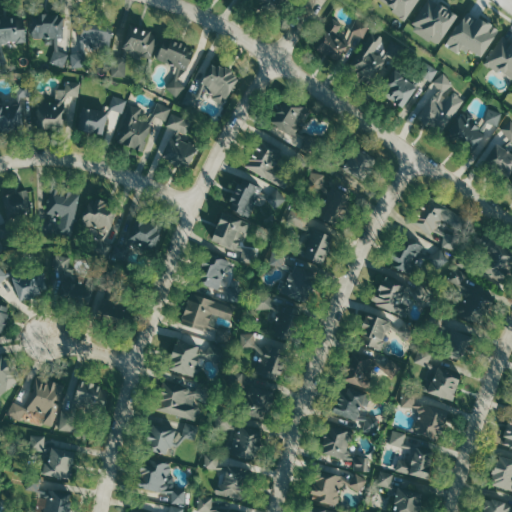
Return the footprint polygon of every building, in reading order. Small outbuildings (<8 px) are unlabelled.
[(430,0),(413,29),(439,45),(458,15),(434,0),(430,0)] [(482,58),(499,31),(468,11),(446,45),(459,53),(463,47),(482,58)] [(31,37),(63,38),(64,15),(33,14),(31,37)] [(0,42),(25,42),(25,17),(0,16),(0,42)] [(314,49),(340,62),(355,33),(364,38),(370,26),(357,19),(347,39),(338,34),(344,23),(331,16),(314,49)] [(124,51),(152,60),(160,34),(131,26),(124,51)] [(387,57),(381,54),(385,47),(382,45),(385,38),(376,33),(356,74),(374,83),(387,57)] [(511,79),(511,40),(504,35),(486,62),(511,79)] [(185,71),(195,53),(167,37),(157,56),(185,71)] [(51,63),(66,67),(70,53),(54,50),(51,63)] [(113,76),(126,77),(127,57),(113,57),(113,76)] [(440,70),(427,61),(419,73),(432,81),(440,70)] [(201,83),(216,92),(213,98),(224,104),(240,78),(214,62),(201,83)] [(417,84),(394,72),(381,95),(405,108),(417,84)] [(420,118),(444,133),(465,98),(451,90),(456,82),(442,74),(435,84),(439,86),(420,118)] [(167,87),(178,97),(187,86),(176,77),(167,87)] [(39,129),(68,128),(67,96),(82,95),(81,81),(66,82),(67,89),(56,89),(57,101),(38,102),(39,129)] [(190,90),(186,96),(195,103),(207,89),(204,86),(196,95),(190,90)] [(124,113),(128,100),(114,95),(110,108),(124,113)] [(302,137),(311,111),(279,101),(271,127),(302,137)] [(0,131),(25,127),(21,104),(4,107),(3,102),(0,102),(0,131)] [(108,112),(84,106),(78,131),(102,137),(108,112)] [(504,113),(491,108),(485,121),(499,126),(504,113)] [(472,154),(487,133),(472,122),(476,116),(467,109),(447,135),(472,154)] [(198,145),(186,140),(193,121),(173,113),(161,144),(167,146),(162,157),(189,168),(198,145)] [(511,142),(511,120),(501,130),(511,143),(511,142)] [(246,167),(282,186),(288,176),(278,171),(288,152),(261,138),(246,167)] [(484,165),(510,178),(511,174),(511,152),(495,144),(484,165)] [(356,184),(379,165),(364,146),(341,165),(356,184)] [(309,185),(328,189),(331,176),(312,172),(309,185)] [(231,204),(237,205),(236,213),(252,217),(255,205),(263,207),(262,212),(279,216),(285,193),(275,191),(274,196),(262,194),(264,187),(237,180),(231,204)] [(335,226),(353,198),(335,186),(317,214),(335,226)] [(33,211),(26,189),(0,197),(0,203),(5,220),(33,211)] [(81,195),(52,189),(47,213),(62,216),(59,230),(73,233),(81,195)] [(115,205),(90,199),(84,223),(109,229),(115,205)] [(251,222),(221,213),(212,242),(244,252),(242,259),(254,263),(259,250),(239,243),(243,232),(248,233),(251,222)] [(333,238),(314,229),(303,256),(321,264),(333,238)] [(390,265),(412,274),(424,244),(402,235),(390,265)] [(511,266),(511,251),(496,242),(479,268),(502,283),(511,266)] [(432,254),(438,267),(450,261),(444,248),(432,254)] [(228,258),(203,252),(197,282),(222,288),(228,258)] [(271,264),(285,266),(286,254),(273,253),(271,264)] [(280,285),(298,302),(317,280),(299,264),(280,285)] [(0,283),(9,275),(0,265),(0,283)] [(474,309),(482,299),(488,303),(494,294),(458,267),(450,278),(470,293),(464,301),(474,309)] [(49,291),(45,271),(14,277),(18,297),(49,291)] [(402,313),(407,296),(424,302),(428,292),(382,277),(373,303),(402,313)] [(69,295),(85,305),(95,288),(79,278),(69,295)] [(191,292),(181,322),(207,330),(212,313),(231,319),(235,307),(191,292)] [(112,320),(120,306),(105,297),(97,312),(112,320)] [(0,336),(1,337),(11,306),(0,302),(0,336)] [(297,309),(286,302),(275,319),(286,326),(297,309)] [(360,342),(382,349),(392,321),(366,312),(359,331),(363,332),(360,342)] [(452,330),(443,353),(462,360),(470,337),(452,330)] [(255,333),(242,333),(242,347),(255,347),(255,333)] [(193,376),(202,346),(176,338),(167,368),(193,376)] [(255,372),(278,380),(286,357),(255,346),(254,349),(262,351),(255,372)] [(416,361),(427,366),(433,353),(421,348),(416,361)] [(343,379),(362,386),(366,375),(371,377),(375,367),(396,376),(399,368),(354,351),(343,379)] [(0,357),(0,391),(18,383),(6,355),(0,357)] [(428,391),(453,400),(462,374),(438,365),(428,391)] [(232,385),(243,385),(244,372),(232,372),(232,385)] [(54,425),(65,384),(39,377),(30,407),(13,402),(9,416),(24,420),(25,417),(54,425)] [(71,433),(78,403),(104,409),(109,387),(72,378),(59,430),(71,433)] [(157,409),(197,420),(202,404),(202,403),(205,393),(165,381),(157,409)] [(244,413),(266,419),(273,390),(251,384),(244,413)] [(332,409),(360,421),(365,408),(363,407),(369,395),(343,384),(332,409)] [(416,434),(441,437),(445,409),(415,406),(417,391),(404,390),(402,406),(419,408),(416,434)] [(378,431),(379,417),(366,417),(365,431),(378,431)] [(195,440),(200,427),(188,422),(183,434),(195,440)] [(144,447),(168,454),(175,429),(152,423),(144,447)] [(263,431),(239,424),(231,453),(254,460),(263,431)] [(353,430),(330,424),(321,454),(368,468),(371,459),(346,451),(353,430)] [(403,446),(407,433),(394,429),(390,442),(403,446)] [(46,435),(32,434),(31,449),(45,450),(46,435)] [(427,477),(432,448),(404,442),(404,446),(402,446),(397,471),(427,477)] [(70,479),(77,452),(50,445),(43,473),(70,479)] [(221,468),(221,453),(207,453),(206,468),(221,468)] [(511,457),(498,453),(490,483),(511,489),(511,457)] [(139,460),(138,489),(169,490),(170,461),(139,460)] [(311,499),(338,505),(342,486),(363,491),(366,477),(318,466),(311,499)] [(217,484),(216,495),(241,497),(244,469),(227,467),(225,485),(217,484)] [(395,474),(382,470),(378,484),(391,488),(395,474)] [(27,488),(40,491),(42,477),(29,474),(27,488)] [(418,511),(423,490),(397,486),(392,511),(418,511)] [(173,502),(186,503),(187,489),(167,488),(167,492),(173,492),(173,502)] [(45,511),(67,511),(70,492),(48,490),(45,511)] [(205,511),(242,511),(214,509),(214,496),(200,495),(199,511),(206,511),(205,511)] [(482,511),(511,511),(511,508),(511,502),(486,497),(482,511)]
